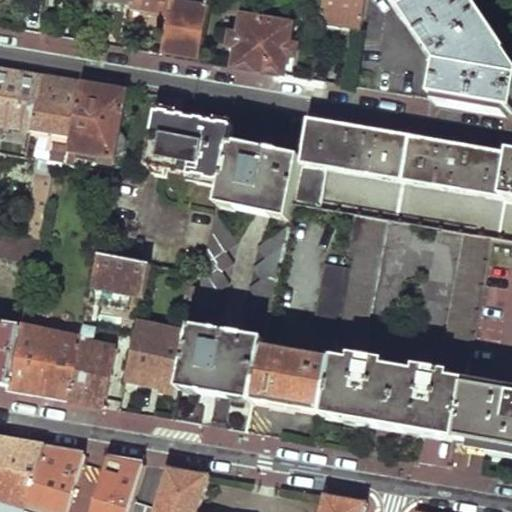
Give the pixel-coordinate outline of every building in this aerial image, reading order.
[(30,0),(25,30),(43,33),(49,0),(30,0)] [(133,0),(133,3),(131,11),(159,14),(159,19),(164,23),(168,24),(172,0),(133,0)] [(183,0),(172,0),(168,24),(163,54),(200,61),(210,5),(200,3),(183,0)] [(325,0),(321,24),(363,32),(367,0),(325,0)] [(394,0),(441,68),(435,102),(511,115),(511,63),(468,0),(394,0)] [(244,15),(240,34),(233,32),(230,46),(238,47),(234,67),(285,76),(288,56),(297,57),(299,44),(291,43),(294,23),(244,15)] [(0,68),(0,124),(32,130),(43,76),(0,68)] [(43,76),(32,130),(31,133),(62,138),(57,163),(65,164),(81,83),(43,76)] [(81,83),(65,164),(75,166),(77,155),(112,162),(114,156),(116,156),(123,149),(125,139),(123,132),(118,131),(127,91),(81,83)] [(143,94),(136,123),(154,126),(157,115),(160,97),(143,94)] [(235,133),(157,115),(154,126),(146,169),(224,187),(232,147),(235,133)] [(511,157),(511,158),(310,123),(302,162),(301,166),(503,199),(504,202),(511,203),(511,157)] [(232,147),(224,187),(219,210),(289,223),(301,166),(302,162),(232,147)] [(42,158),(26,237),(40,240),(57,163),(42,158)] [(218,213),(197,311),(217,316),(229,306),(221,295),(234,285),(225,273),(236,264),(228,252),(240,245),(218,213)] [(353,271),(335,359),(350,362),(352,355),(363,357),(389,221),(357,216),(348,257),(355,258),(353,271)] [(264,259),(252,266),(260,278),(248,288),(256,300),(244,310),(251,324),(268,328),(289,223),(258,248),(264,259)] [(26,237),(0,231),(0,257),(35,265),(40,240),(26,237)] [(463,234),(440,370),(453,372),(452,379),(466,382),(492,238),(463,234)] [(152,267),(100,254),(93,287),(146,298),(152,267)] [(326,265),(307,358),(334,363),(335,359),(353,271),(326,265)] [(140,322),(128,380),(163,387),(162,391),(178,394),(179,391),(192,332),(140,322)] [(0,323),(0,386),(9,388),(21,327),(0,323)] [(21,327),(9,388),(9,393),(68,403),(82,339),(83,334),(22,323),(21,327)] [(85,325),(83,334),(82,339),(91,341),(94,327),(85,325)] [(192,332),(179,391),(253,406),(254,398),(263,351),(265,344),(193,330),(192,332)] [(82,339),(68,403),(105,409),(119,346),(91,341),(82,339)] [(307,358),(263,351),(254,398),(325,411),(334,363),(307,358)] [(363,357),(352,355),(350,362),(335,359),(334,363),(325,411),(324,418),(455,441),(465,385),(466,382),(452,379),(453,372),(440,370),(417,366),(415,373),(384,368),(386,361),(363,357)] [(511,394),(465,385),(455,441),(511,451),(511,394)] [(0,441),(0,497),(34,504),(49,449),(14,443),(0,441)] [(49,449),(34,504),(31,511),(72,511),(88,456),(65,452),(49,449)] [(111,460),(104,486),(110,487),(113,488),(120,462),(111,460)] [(132,511),(146,466),(120,462),(113,488),(110,487),(107,494),(101,495),(99,497),(97,499),(96,502),(96,505),(98,509),(101,511),(102,511),(132,511)] [(364,511),(366,505),(324,497),(319,511),(198,511),(209,477),(170,470),(157,511),(364,511)] [(0,511),(31,511),(34,504),(0,497),(0,511)]
